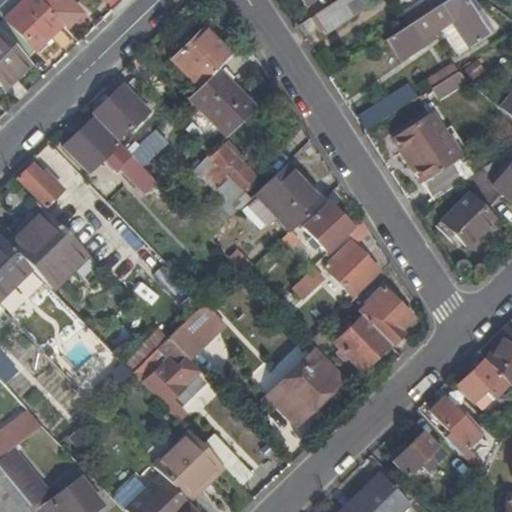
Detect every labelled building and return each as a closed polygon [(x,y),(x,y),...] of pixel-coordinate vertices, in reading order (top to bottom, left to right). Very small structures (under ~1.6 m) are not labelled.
[(8,0),(0,8),(0,12),(6,19),(25,0),(8,0)] [(25,0),(6,19),(0,24),(0,33),(26,61),(62,27),(37,0),(25,0)] [(37,0),(62,27),(65,29),(81,15),(67,0),(37,0)] [(340,0),(339,0),(313,18),(325,36),(352,18),(340,0)] [(370,6),(366,0),(340,0),(352,18),(370,6)] [(427,0),(404,15),(410,26),(450,0),(427,0)] [(479,18),(466,0),(450,0),(410,26),(420,42),(449,24),(466,50),(495,32),(484,14),(479,18)] [(218,70),(232,56),(204,28),(172,60),(200,88),(218,70)] [(0,33),(0,84),(4,89),(29,64),(26,61),(0,33)] [(430,91),(457,73),(455,71),(470,63),(467,58),(425,84),(430,91)] [(200,88),(189,99),(227,138),(256,110),(218,70),(200,88)] [(464,86),(457,73),(430,91),(435,100),(457,86),(459,89),(464,86)] [(122,88),(91,116),(116,143),(158,102),(134,79),(124,90),(122,88)] [(373,110),(380,122),(405,106),(397,94),(373,110)] [(511,96),(501,110),(511,119),(511,96)] [(122,149),(118,145),(116,147),(91,121),(62,148),(87,175),(113,150),(116,153),(113,155),(143,186),(150,178),(134,162),(129,157),(122,149)] [(392,139),(432,202),(458,185),(445,167),(438,171),(428,156),(410,128),(392,139)] [(155,132),(144,143),(142,143),(148,148),(154,155),(144,165),(167,188),(177,178),(178,178),(190,165),(165,142),(155,132)] [(137,136),(122,149),(129,157),(142,143),(144,143),(137,136)] [(129,157),(134,162),(148,148),(142,143),(129,157)] [(222,148),(209,159),(242,194),(255,181),(241,167),(242,165),(235,158),(234,160),(222,148)] [(438,171),(445,167),(449,164),(438,149),(428,156),(438,171)] [(198,224),(211,237),(249,200),(242,194),(209,159),(207,157),(193,171),(196,175),(200,172),(217,190),(216,191),(223,200),(198,224)] [(461,183),(485,208),(500,194),(511,204),(511,162),(493,183),(480,171),(461,183)] [(290,233),(291,232),(319,205),(301,184),(303,182),(286,164),(254,195),(290,233)] [(60,196),(32,166),(17,180),(45,209),(47,208),(50,211),(54,207),(51,204),(60,196)] [(105,207),(91,191),(81,200),(95,216),(105,207)] [(491,221),(467,197),(441,223),(465,247),(491,221)] [(302,228),(306,234),(303,238),(313,249),(317,246),(325,254),(350,229),(327,205),(302,228)] [(9,248),(52,292),(70,275),(80,285),(98,268),(45,213),(9,248)] [(290,233),(281,240),(288,248),(298,239),(291,232),(290,233)] [(377,272),(349,243),(322,269),(351,298),(377,272)] [(0,287),(19,270),(0,250),(0,287)] [(298,262),(309,273),(319,262),(309,252),(298,262)] [(300,285),(303,288),(299,292),(305,297),(321,281),(313,272),(300,285)] [(139,281),(132,290),(152,306),(159,297),(139,281)] [(387,345),(390,347),(402,335),(399,331),(411,320),(381,289),(356,313),(360,318),(387,345)] [(360,373),(387,345),(360,318),(332,345),(338,351),(347,359),(360,373)] [(308,343),(313,348),(322,339),(326,343),(334,334),(326,325),(308,343)] [(194,337),(185,328),(172,340),(181,349),(194,337)] [(488,360),(508,373),(511,375),(511,333),(506,330),(488,360)] [(184,360),(186,358),(168,341),(145,363),(149,367),(160,356),(166,363),(145,383),(165,407),(164,409),(178,423),(185,416),(172,401),(181,392),(180,391),(198,373),(184,360)] [(343,363),(347,359),(338,351),(334,355),(343,363)] [(488,360),(486,363),(503,380),(508,373),(488,360)] [(486,363),(484,361),(457,387),(472,403),(480,412),(492,401),(508,385),(503,380),(486,363)] [(130,376),(121,366),(103,383),(112,393),(130,376)] [(325,395),(298,367),(267,397),(294,425),(325,395)] [(181,392),(172,401),(180,409),(206,382),(198,373),(180,391),(181,392)] [(444,439),(460,455),(479,436),(463,420),(459,416),(443,399),(430,412),(450,433),(444,439)] [(222,470),(203,450),(188,434),(152,468),(182,500),(204,479),(208,484),(222,470)] [(436,447),(423,434),(392,464),(406,477),(436,447)] [(222,470),(238,486),(249,477),(214,440),(203,450),(222,470)] [(0,511),(32,511),(0,472),(0,511)] [(343,511),(408,511),(411,510),(379,477),(343,511)] [(182,500),(187,504),(208,484),(204,479),(182,500)] [(19,494),(33,511),(92,511),(99,507),(80,480),(50,501),(53,506),(46,511),(27,488),(19,494)] [(511,511),(511,500),(505,500),(503,511),(511,511)]
